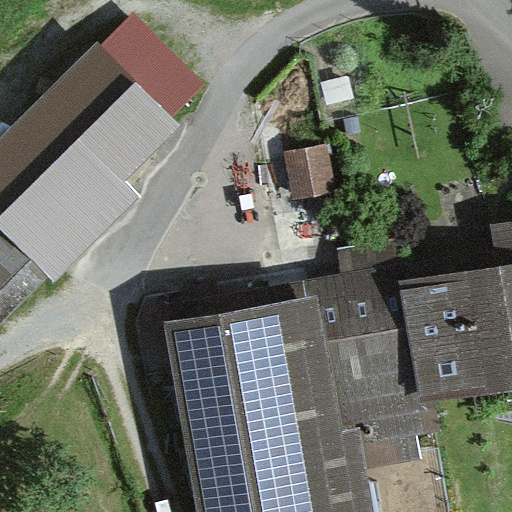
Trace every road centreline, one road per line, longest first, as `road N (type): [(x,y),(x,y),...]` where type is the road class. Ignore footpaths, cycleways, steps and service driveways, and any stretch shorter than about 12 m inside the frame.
road 1 (track): [(348,0),(264,46),(119,291)]
road 2 (track): [(119,291),(120,356),(174,511)]
road 3 (track): [(119,291),(0,358)]
